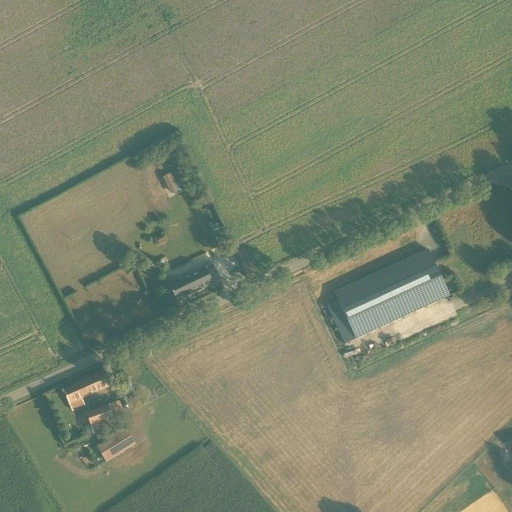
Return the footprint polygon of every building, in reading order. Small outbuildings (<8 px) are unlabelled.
[(162,178),(171,194),(179,191),(170,174),(162,178)] [(162,234),(156,238),(159,245),(166,242),(162,234)] [(427,250),(334,293),(336,297),(337,300),(326,306),(344,345),(449,297),(427,250)] [(176,302),(213,285),(220,281),(212,265),(205,269),(169,286),(171,290),(169,291),(173,298),(174,298),(176,302)] [(81,398),(111,385),(105,372),(64,391),(69,403),(70,403),(73,411),(84,406),(81,398)] [(113,419),(115,424),(126,420),(119,402),(80,416),(85,428),(90,426),(91,427),(113,419)] [(134,444),(125,430),(98,447),(106,462),(134,444)]
